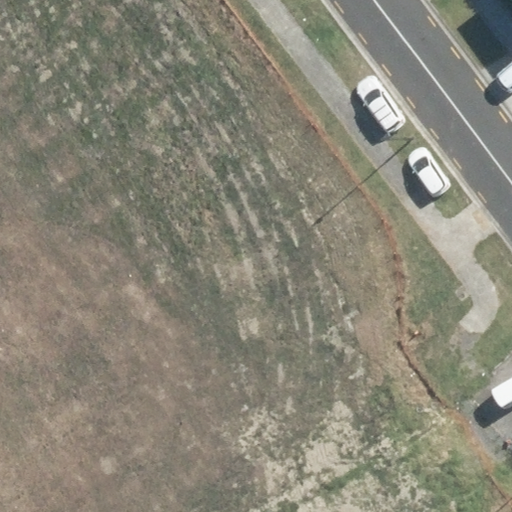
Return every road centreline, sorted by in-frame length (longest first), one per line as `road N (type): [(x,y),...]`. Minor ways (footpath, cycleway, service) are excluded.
road 1 (unknown): [(257,511),(483,411)]
road 2 (residential): [(393,0),(511,157)]
